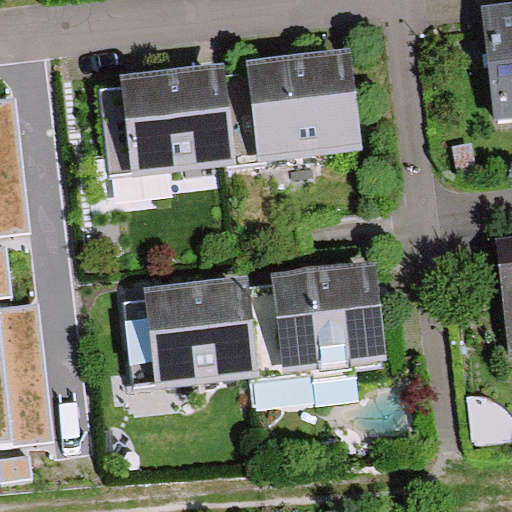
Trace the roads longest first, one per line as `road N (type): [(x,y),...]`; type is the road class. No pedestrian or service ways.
road 1 (track): [(0,511),(511,474)]
road 2 (residential): [(302,0),(0,35)]
